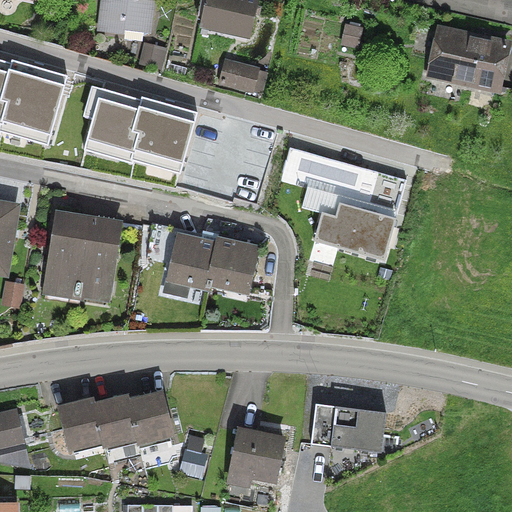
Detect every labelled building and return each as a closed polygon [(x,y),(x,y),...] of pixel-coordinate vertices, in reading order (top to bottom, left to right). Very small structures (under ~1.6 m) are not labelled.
[(148,35),(151,0),(101,0),(97,32),(141,38),(148,35)] [(247,38),(255,1),(248,0),(206,0),(200,27),(247,38)] [(342,45),(354,48),(358,31),(346,28),(342,45)] [(428,76),(496,91),(505,47),(438,32),(428,76)] [(141,60),(156,64),(159,52),(144,48),(141,60)] [(222,85),(260,95),(265,75),(227,66),(222,85)] [(0,70),(0,114),(54,130),(65,90),(0,70)] [(99,97),(88,137),(182,164),(194,124),(99,97)] [(321,211),(313,240),(382,259),(393,218),(341,204),(338,216),(321,211)] [(0,275),(4,276),(15,209),(0,206),(0,275)] [(105,297),(116,228),(62,219),(55,260),(50,259),(46,285),(72,289),(71,295),(73,297),(75,298),(77,298),(79,297),(80,293),(105,297)] [(186,285),(207,289),(217,242),(216,242),(215,247),(176,238),(164,293),(183,297),(186,285)] [(246,295),(255,251),(217,242),(207,289),(208,289),(209,286),(246,295)] [(170,436),(160,396),(127,405),(135,439),(136,445),(170,436)] [(101,448),(135,439),(127,405),(126,399),(93,407),(100,442),(101,448)] [(67,451),(100,442),(93,407),(91,402),(57,410),(67,451)] [(386,413),(317,404),(312,444),(382,452),(386,413)] [(0,465),(28,470),(14,416),(0,419),(0,465)] [(273,482),(281,442),(237,433),(229,473),(273,482)] [(185,474),(199,478),(204,459),(189,455),(185,474)]
